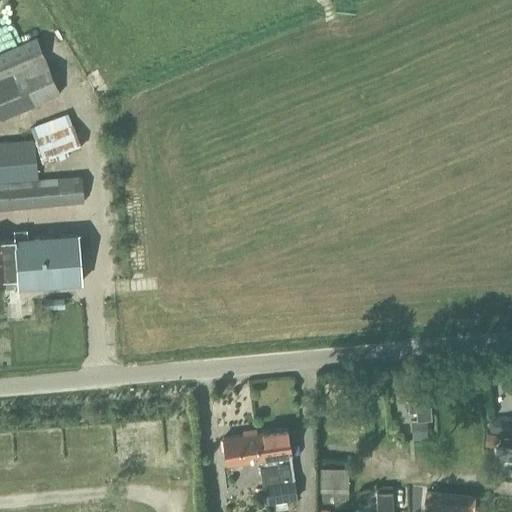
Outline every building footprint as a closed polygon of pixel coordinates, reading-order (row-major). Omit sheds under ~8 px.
[(61,95),(39,42),(0,58),(0,119),(1,121),(61,95)] [(68,113),(29,129),(34,140),(35,143),(44,164),(82,150),(73,126),(68,113)] [(0,183),(40,179),(35,143),(34,140),(0,143),(0,183)] [(82,175),(40,179),(0,183),(0,211),(85,204),(82,175)] [(16,238),(16,240),(18,278),(19,290),(83,284),(79,233),(16,238)] [(16,240),(0,241),(0,285),(5,285),(5,279),(18,278),(16,240)] [(408,412),(416,411),(417,420),(424,419),(431,418),(427,380),(413,382),(415,401),(407,402),(408,412)] [(144,415),(143,433),(162,433),(162,416),(144,415)] [(124,419),(109,419),(109,435),(124,435),(124,419)] [(414,437),(426,436),(424,419),(417,420),(412,420),(414,437)] [(259,448),(256,432),(258,432),(258,427),(244,430),(245,434),(224,437),(228,464),(259,460),(263,486),(280,483),(277,465),(278,465),(275,446),(259,448)] [(287,428),(258,432),(256,432),(259,448),(275,446),(278,465),(277,465),(280,483),(263,486),(265,503),(297,498),(287,428)] [(496,446),(497,434),(486,433),(484,445),(496,446)] [(511,460),(511,459),(511,449),(504,449),(495,448),(492,472),(511,474),(511,460)] [(322,469),(320,492),(333,493),(348,493),(349,470),(322,469)] [(486,511),(498,511),(498,486),(486,487),(486,511)] [(424,510),(447,511),(472,511),(474,497),(426,492),(424,510)] [(377,511),(392,511),(392,493),(377,493),(377,511)] [(115,511),(133,511),(133,496),(115,497),(115,511)]
